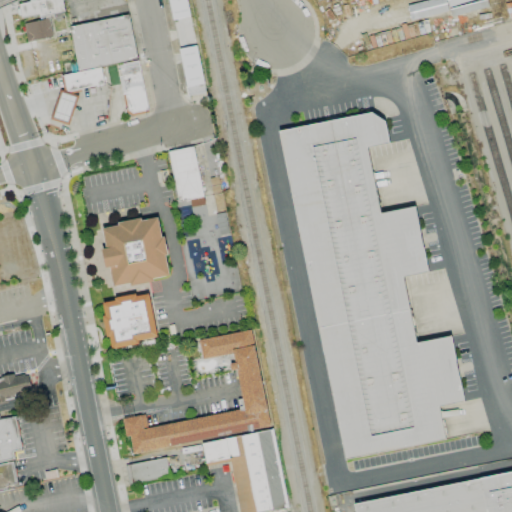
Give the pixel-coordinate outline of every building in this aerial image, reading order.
[(63,12),(61,0),(40,0),(18,4),(21,18),(38,14),(39,19),(48,17),(47,15),(63,12)] [(167,0),(171,20),(189,16),(185,0),(167,0)] [(472,0),(404,0),(408,15),(472,0)] [(69,26),(77,70),(136,60),(128,15),(69,26)] [(51,38),(49,19),(23,22),(25,41),(51,38)] [(200,85),(197,46),(180,48),(183,86),(200,85)] [(118,64),(127,115),(147,111),(137,60),(118,64)] [(103,85),(100,68),(62,75),(63,79),(50,120),(69,125),(77,95),(103,85)] [(186,87),(187,95),(204,92),(203,85),(186,87)] [(337,458),(444,441),(438,406),(462,402),(451,336),(414,342),(403,276),(426,272),(415,206),(378,213),(367,147),(388,144),(383,112),(283,129),(337,458)] [(203,196),(192,146),(166,152),(177,202),(203,196)] [(100,226),(160,216),(171,278),(111,289),(100,226)] [(101,301),(147,292),(157,341),(111,350),(101,301)] [(198,340),(252,330),(272,427),(133,454),(129,437),(126,438),(122,419),(145,415),(147,424),(144,425),(144,429),(244,409),(236,373),(231,374),(229,364),(234,363),(231,353),(224,354),(224,358),(203,361),(198,340)] [(39,393),(0,401),(0,378),(34,371),(39,393)] [(16,416),(0,419),(0,461),(11,459),(9,452),(22,449),(16,416)] [(202,444),(272,430),(289,511),(240,511),(231,463),(207,468),(202,444)] [(129,484),(169,475),(164,457),(124,466),(129,484)] [(0,488),(0,468),(16,466),(19,485),(0,488)] [(511,511),(511,474),(354,501),(355,511),(511,511)]
